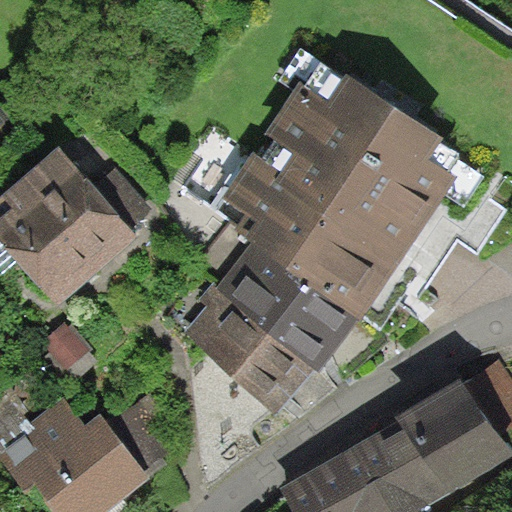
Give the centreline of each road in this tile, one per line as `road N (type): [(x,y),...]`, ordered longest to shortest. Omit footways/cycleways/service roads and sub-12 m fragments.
road 1 (residential): [(511,317),(389,379),(209,511)]
road 2 (trunk): [(511,83),(401,0)]
